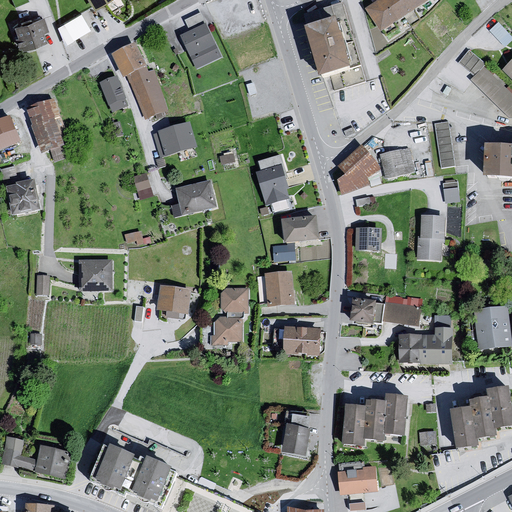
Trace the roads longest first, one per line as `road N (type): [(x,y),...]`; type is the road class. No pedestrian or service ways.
road 1 (residential): [(326,483),(338,246),(320,160)]
road 2 (residential): [(320,160),(349,149),(402,105),(505,0)]
road 3 (residential): [(0,110),(190,0)]
road 4 (residential): [(320,160),(275,12)]
